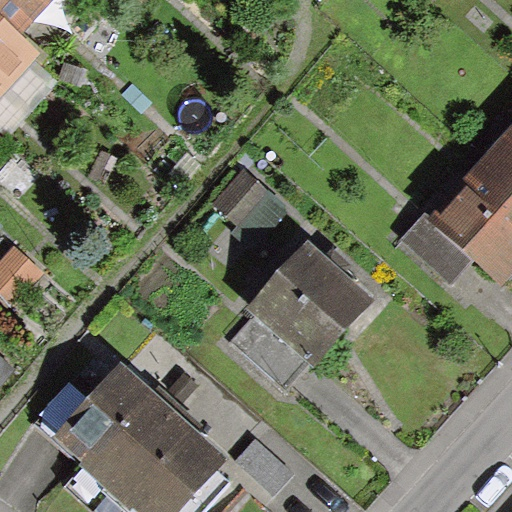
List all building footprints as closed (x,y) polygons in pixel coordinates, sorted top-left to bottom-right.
[(0,0),(0,44),(41,0),(0,0)] [(0,88),(19,66),(0,47),(0,88)] [(511,138),(480,174),(511,203),(511,138)] [(511,203),(480,174),(425,235),(484,289),(511,257),(511,203)] [(256,177),(224,212),(266,250),(298,215),(256,177)] [(248,301),(315,363),(371,302),(304,240),(248,301)] [(0,387),(12,360),(0,354),(0,387)] [(30,427),(98,489),(161,422),(93,360),(30,427)] [(197,511),(226,482),(161,422),(98,489),(123,511),(197,511)]
